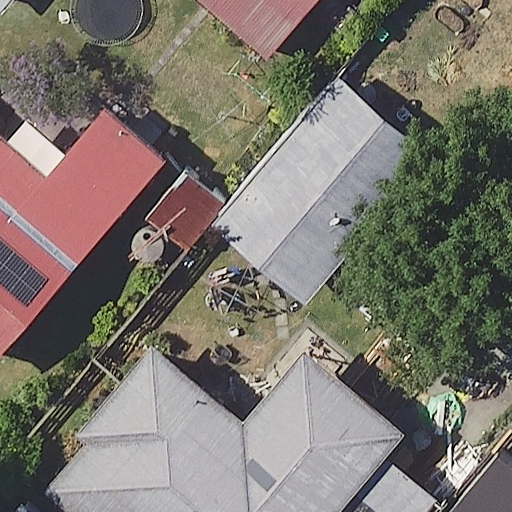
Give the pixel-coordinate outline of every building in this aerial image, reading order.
[(322,0),(218,0),(278,51),(322,0)] [(449,159),(352,75),(223,221),(320,306),(449,159)] [(62,172),(0,119),(0,362),(1,363),(179,157),(119,106),(62,172)] [(511,259),(474,304),(511,337),(511,259)] [(259,414),(167,335),(88,425),(98,434),(58,480),(96,511),(345,511),(399,450),(422,426),(323,341),(259,414)] [(511,511),(511,457),(500,448),(448,511),(511,511)] [(399,450),(345,511),(435,511),(451,494),(399,450)]
